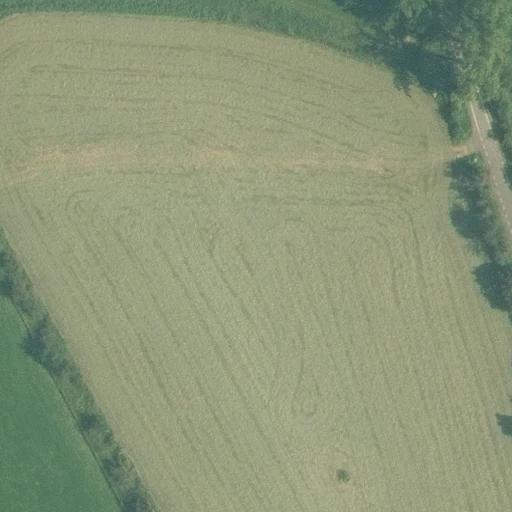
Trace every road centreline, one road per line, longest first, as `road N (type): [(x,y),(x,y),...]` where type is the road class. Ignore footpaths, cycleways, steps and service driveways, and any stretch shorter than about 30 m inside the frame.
road 1 (track): [(0,184),(122,163),(422,158),(486,135)]
road 2 (secondary): [(511,218),(444,0)]
